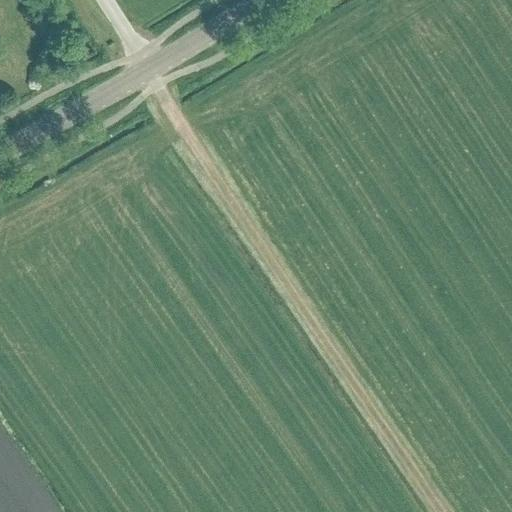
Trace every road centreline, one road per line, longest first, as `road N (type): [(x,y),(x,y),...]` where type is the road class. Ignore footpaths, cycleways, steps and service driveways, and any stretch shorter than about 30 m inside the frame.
road 1 (track): [(444,511),(146,70)]
road 2 (tertiary): [(0,154),(266,0)]
